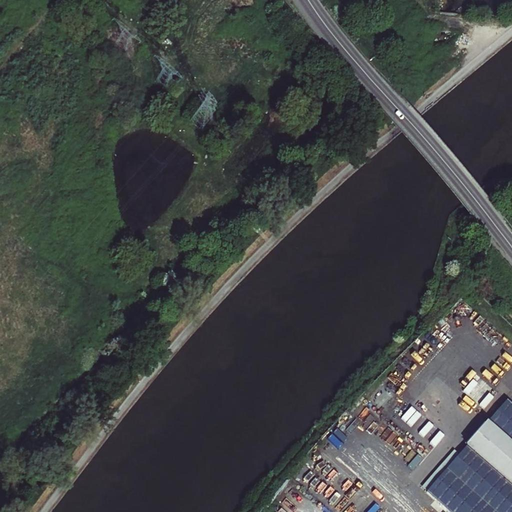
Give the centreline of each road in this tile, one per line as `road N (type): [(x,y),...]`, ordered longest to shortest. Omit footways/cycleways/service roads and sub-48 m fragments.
road 1 (tertiary): [(511,248),(307,0)]
road 2 (track): [(213,112),(104,0)]
